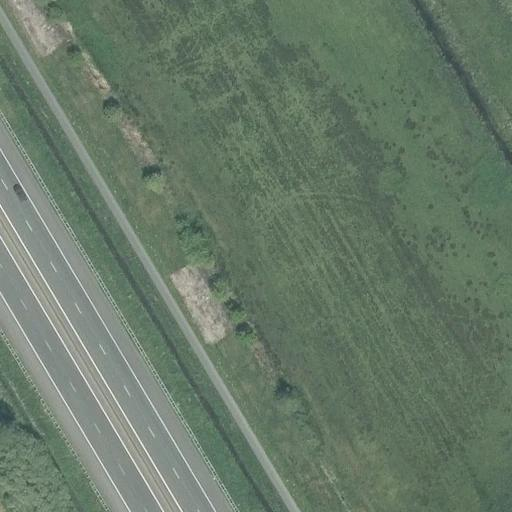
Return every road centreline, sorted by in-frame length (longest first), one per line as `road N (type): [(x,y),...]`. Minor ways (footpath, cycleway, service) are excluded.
road 1 (motorway): [(197,511),(0,181)]
road 2 (motorway): [(0,272),(142,511)]
